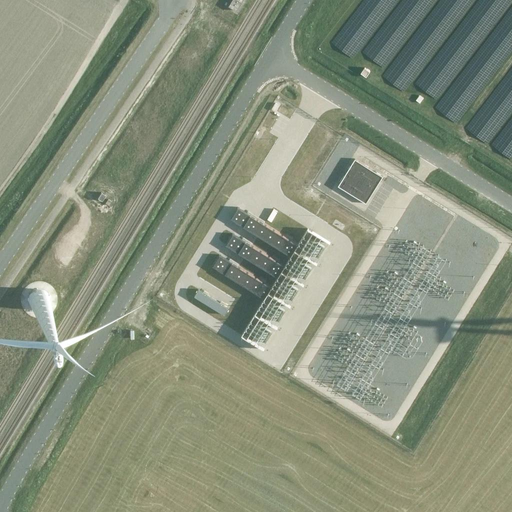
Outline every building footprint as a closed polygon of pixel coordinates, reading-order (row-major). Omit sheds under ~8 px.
[(235,10),(241,0),(231,0),(228,6),(235,10)] [(271,142),(289,112),(277,105),(259,135),(271,142)] [(366,204),(383,176),(374,171),(371,169),(355,159),(338,186),(366,204)] [(289,176),(283,187),(295,193),(301,182),(289,176)] [(324,204),(327,197),(310,188),(304,199),(317,205),(319,201),(324,204)] [(231,218),(231,219),(290,255),(297,244),(238,207),(237,208),(238,208),(231,218)] [(442,229),(448,218),(434,210),(428,221),(442,229)] [(290,307),(330,243),(307,228),(297,244),(290,255),(283,265),(276,276),(270,286),(263,298),(240,334),(264,349),(290,307)] [(226,244),(226,245),(276,276),(283,265),(233,234),(232,234),(233,234),(226,245),(226,244)] [(213,266),(212,266),(263,298),(270,286),(219,255),(220,256),(213,266)] [(386,285),(394,271),(385,266),(377,280),(386,285)] [(377,301),(383,285),(374,281),(368,297),(377,301)] [(40,304),(40,309),(50,309),(50,291),(35,290),(34,304),(40,304)] [(224,315),(228,308),(198,290),(194,296),(224,315)] [(389,393),(397,377),(384,370),(376,386),(389,393)]
